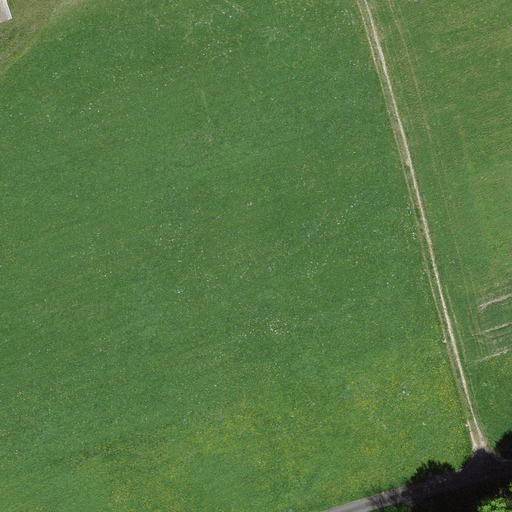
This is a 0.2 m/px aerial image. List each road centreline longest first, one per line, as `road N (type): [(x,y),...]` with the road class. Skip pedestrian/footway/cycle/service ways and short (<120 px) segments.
road 1 (track): [(492,473),(359,0)]
road 2 (track): [(511,468),(347,511)]
